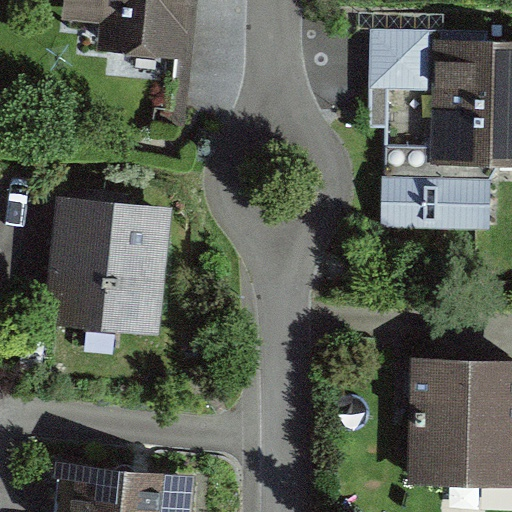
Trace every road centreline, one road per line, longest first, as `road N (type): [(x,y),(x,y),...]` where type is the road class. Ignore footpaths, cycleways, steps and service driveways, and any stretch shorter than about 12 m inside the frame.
road 1 (residential): [(285,511),(282,240)]
road 2 (residential): [(282,240),(328,214),(337,179),(323,146),(278,127)]
road 3 (residential): [(278,127),(240,144),(224,178),(225,197),(246,228),(282,240)]
road 4 (residential): [(278,127),(276,0)]
